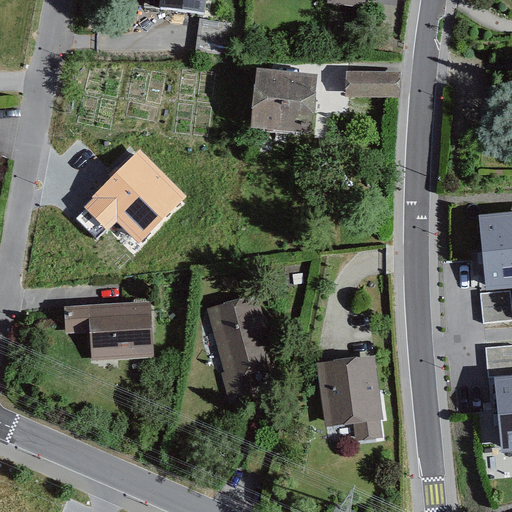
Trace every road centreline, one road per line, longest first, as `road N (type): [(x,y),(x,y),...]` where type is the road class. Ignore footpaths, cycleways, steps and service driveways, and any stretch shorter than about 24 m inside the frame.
road 1 (residential): [(433,0),(415,229),(436,511)]
road 2 (residential): [(0,315),(61,0)]
road 3 (residential): [(203,511),(0,423)]
